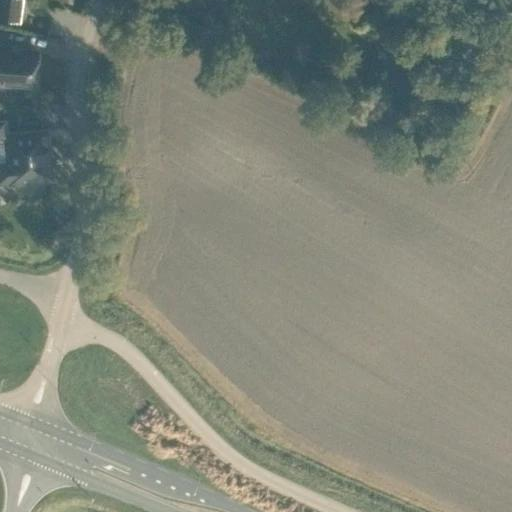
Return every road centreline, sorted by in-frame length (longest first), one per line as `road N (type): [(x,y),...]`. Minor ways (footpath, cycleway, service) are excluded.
road 1 (unclassified): [(343,511),(214,444),(140,363),(64,307)]
road 2 (unclassified): [(100,0),(78,62),(84,191),(64,307)]
road 3 (secondary): [(210,511),(29,436)]
road 4 (unclassified): [(29,436),(64,307)]
